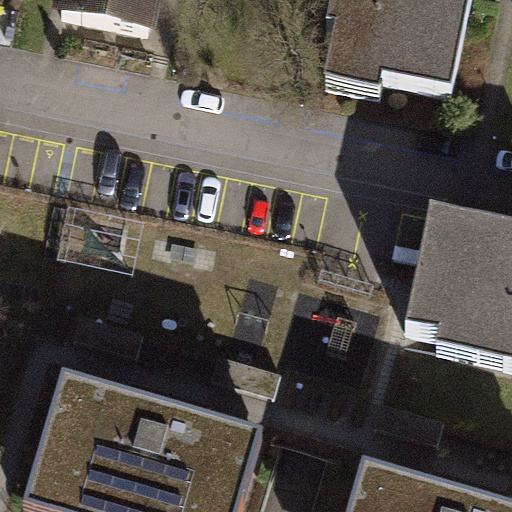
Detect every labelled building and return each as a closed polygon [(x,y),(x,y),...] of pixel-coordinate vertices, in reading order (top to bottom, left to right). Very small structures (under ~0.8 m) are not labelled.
[(153,0),(59,0),(55,22),(147,37),(153,0)] [(336,0),(324,61),(448,87),(466,0),(336,0)] [(511,228),(429,211),(405,325),(433,331),(429,349),(511,365),(511,228)] [(243,511),(263,444),(69,388),(32,511),(243,511)] [(389,404),(383,427),(433,439),(438,416),(389,404)] [(494,511),(355,473),(343,511),(494,511)]
